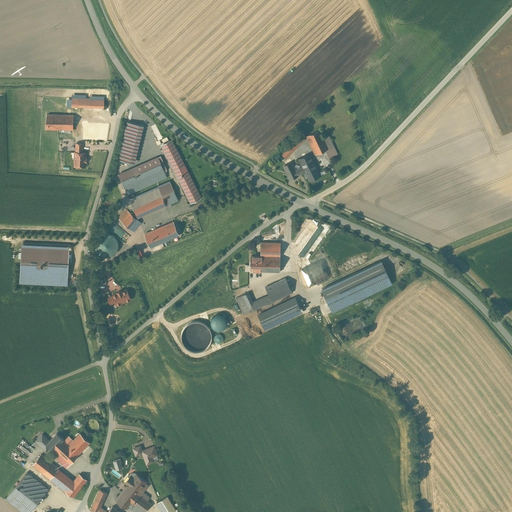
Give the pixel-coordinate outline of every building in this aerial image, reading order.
[(89,98),(72,97),(72,106),(89,107),(89,104),(89,98)] [(74,115),(47,114),(46,128),(73,129),(74,115)] [(128,121),(119,159),(130,162),(139,124),(128,121)] [(320,129),(306,136),(307,137),(315,155),(326,150),(329,148),(323,136),(320,129)] [(299,132),(286,146),(292,152),(305,138),(299,132)] [(335,148),(328,134),(323,136),(329,148),(326,150),(327,152),(335,148)] [(202,198),(174,138),(162,144),(190,204),(202,198)] [(286,146),(280,152),(286,158),(292,152),(286,146)] [(335,148),(327,152),(329,157),(337,154),(335,148)] [(76,152),(74,152),(74,161),(75,161),(75,165),(85,166),(85,162),(86,162),(86,158),(85,157),(86,152),(82,152),(76,152)] [(303,167),(305,171),(305,172),(308,177),(309,180),(320,175),(310,153),(299,159),(303,167)] [(158,157),(119,174),(127,194),(166,177),(158,157)] [(305,171),(303,167),(298,169),(298,168),(295,167),(294,168),(292,162),(283,166),(290,179),(298,175),(305,171)] [(170,181),(158,186),(162,196),(166,205),(178,200),(170,181)] [(158,186),(129,198),(134,208),(162,196),(158,186)] [(162,196),(134,208),(138,217),(166,205),(162,196)] [(139,220),(126,209),(118,218),(133,231),(141,222),(139,220)] [(173,221),(162,226),(167,240),(179,235),(173,221)] [(162,226),(151,231),(157,244),(167,240),(162,226)] [(157,244),(151,231),(144,233),(150,247),(157,244)] [(110,234),(108,234),(106,233),(104,234),(102,234),(101,235),(99,236),(98,237),(97,239),(97,240),(96,241),(96,242),(96,243),(96,244),(96,245),(96,247),(96,248),(97,249),(98,250),(99,252),(100,253),(101,254),(103,254),(105,255),(107,255),(109,255),(111,254),(113,253),(114,252),(115,251),(116,250),(117,248),(117,247),(117,245),(117,244),(117,243),(117,241),(117,240),(116,238),(115,237),(114,236),(113,235),(111,235),(110,234)] [(280,242),(261,242),(261,256),(269,256),(280,256),(280,242)] [(69,245),(22,243),(20,282),(67,285),(69,245)] [(261,256),(252,255),(252,270),(268,271),(269,256),(261,256)] [(280,256),(269,256),(268,271),(279,271),(280,256)] [(322,290),(333,312),(391,284),(381,262),(322,290)] [(286,277),(265,287),(269,295),(272,301),(292,292),(286,277)] [(126,290),(122,291),(122,290),(117,293),(113,295),(113,296),(116,301),(116,303),(120,301),(121,303),(130,299),(126,290)] [(253,302),(248,292),(236,297),(244,314),(265,304),(262,298),(253,302)] [(269,295),(262,298),(265,304),(272,301),(269,295)] [(295,297),(258,314),(265,328),(301,311),(295,297)] [(215,329),(228,328),(226,314),(213,315),(215,329)] [(185,351),(211,350),(210,322),(185,323),(185,351)] [(218,333),(215,339),(222,342),(225,336),(218,333)] [(90,418),(89,418),(88,419),(87,420),(86,421),(85,422),(85,423),(85,424),(84,425),(85,426),(85,427),(85,428),(86,429),(87,430),(87,431),(88,432),(89,432),(91,432),(92,432),(93,432),(94,432),(95,432),(96,431),(97,430),(98,429),(98,428),(99,427),(99,426),(99,425),(99,424),(99,423),(99,422),(98,421),(97,420),(96,419),(95,419),(94,418),(93,418),(92,418),(90,418)] [(49,440),(47,443),(50,446),(53,449),(63,439),(56,433),(49,440)] [(80,433),(69,445),(63,439),(54,449),(59,454),(56,457),(66,467),(68,464),(69,464),(90,443),(80,433)] [(49,440),(44,435),(41,437),(40,436),(36,440),(46,450),(50,446),(47,443),(49,440)] [(140,446),(133,448),(136,455),(142,452),(142,450),(140,446)] [(142,450),(142,452),(147,464),(153,461),(151,457),(157,454),(154,446),(142,450)] [(59,468),(41,454),(32,465),(50,479),(58,468),(59,468)] [(73,481),(58,468),(55,472),(50,479),(73,497),(87,479),(79,474),(73,481)] [(29,511),(48,489),(27,472),(6,498),(22,511),(29,511)] [(136,473),(133,477),(131,475),(125,482),(128,484),(127,485),(138,493),(146,481),(136,473)] [(138,493),(127,485),(116,500),(127,508),(127,507),(133,511),(144,511),(151,503),(138,493)] [(120,511),(112,506),(107,511),(106,511),(100,507),(102,502),(107,492),(100,489),(91,509),(94,511),(120,511)] [(177,511),(167,496),(156,502),(162,511),(177,511)]
